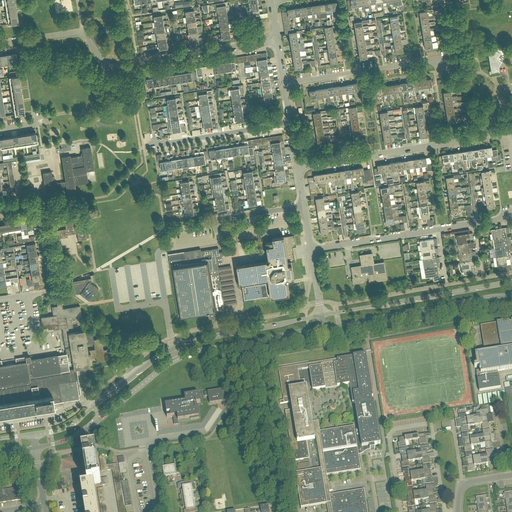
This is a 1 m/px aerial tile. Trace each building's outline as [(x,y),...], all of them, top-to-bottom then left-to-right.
[(360,11),(359,6),(358,6),(356,0),(350,0),(351,2),(347,3),(348,10),(352,10),(352,7),(356,6),(357,8),(356,8),(357,15),(359,14),(359,11),(360,11)] [(366,10),(365,8),(365,5),(364,5),(363,0),(356,0),(358,6),(359,6),(363,5),(363,7),(362,7),(363,11),(366,10)] [(369,10),(372,9),(371,4),(370,4),(369,0),(363,0),(364,5),(365,5),(365,8),(369,8),(369,10)] [(378,9),(378,7),(377,3),(376,3),(375,0),(369,0),(370,4),(371,4),(375,3),(375,5),(374,5),(375,9),(378,9)] [(216,12),(218,12),(227,10),(226,7),(230,7),(229,4),(227,5),(227,2),(215,3),(216,12)] [(331,10),(332,10),(336,10),(336,11),(336,15),(339,15),(338,9),(336,2),(330,3),(331,10)] [(321,18),(327,17),(327,15),(326,11),(325,11),(324,3),(318,4),(319,12),(320,12),(321,18)] [(331,10),(330,3),(324,3),(325,11),(326,11),(327,15),(330,14),(330,16),(332,16),(333,16),(332,10),(331,10)] [(321,18),(320,12),(319,12),(318,4),(312,5),(313,13),(314,13),(318,12),(318,14),(317,14),(318,18),(321,18)] [(312,5),(306,6),(307,14),(308,14),(308,17),(312,17),(312,19),(315,19),(314,13),(313,13),(312,5)] [(192,10),(185,11),(186,17),(195,15),(195,12),(200,11),(199,6),(191,7),(192,10)] [(309,19),(308,14),(307,14),(306,6),(300,7),(301,15),(302,15),(306,14),(306,16),(305,16),(306,20),(309,19)] [(301,15),(300,7),(294,8),(295,16),(296,16),(299,15),(300,17),(299,17),(300,21),(302,20),(302,15),(301,15)] [(262,8),(259,8),(247,10),(249,19),(260,17),(259,11),(263,10),(262,8)] [(287,9),(288,11),(288,14),(289,17),(293,16),(293,18),(294,22),(296,21),(296,16),(295,16),(294,8),(287,9)] [(428,17),(428,16),(427,12),(429,12),(433,12),(432,9),(427,10),(427,11),(419,12),(420,18),(428,17)] [(472,11),(474,26),(489,24),(494,27),(496,40),(500,42),(504,42),(506,37),(506,35),(509,35),(511,30),(511,28),(509,26),(509,23),(501,19),(500,11),(492,12),(490,16),(480,10),(472,11)] [(429,23),(429,22),(428,18),(430,18),(430,19),(434,18),(433,15),(428,16),(428,17),(420,18),(421,24),(429,23)] [(18,16),(7,18),(8,24),(18,23),(17,22),(17,20),(18,20),(17,16),(18,16)] [(363,27),(363,26),(362,23),(369,22),(369,19),(367,20),(362,20),(362,21),(354,22),(355,28),(363,27)] [(430,29),(430,28),(429,24),(431,24),(431,25),(435,24),(434,21),(429,22),(429,23),(421,24),(422,30),(430,29)] [(364,33),(364,32),(363,29),(365,28),(365,29),(369,28),(368,25),(363,26),(363,27),(355,28),(356,35),(364,33)] [(431,35),(431,34),(430,31),(432,30),(432,31),(436,30),(435,27),(430,28),(430,29),(422,30),(423,36),(431,35)] [(298,37),(297,33),(299,33),(303,33),(302,30),(296,31),(291,32),(289,33),(290,39),(298,37)] [(365,39),(364,35),(366,35),(370,34),(369,31),(364,32),(364,33),(356,35),(357,41),(365,39)] [(432,41),(432,40),(431,37),(433,36),(433,37),(437,36),(436,33),(431,34),(431,35),(423,36),(424,42),(432,41)] [(299,44),(299,43),(298,39),(300,39),(303,39),(303,36),(298,37),(290,39),(291,45),(299,44)] [(366,45),(371,44),(370,38),(365,39),(357,41),(358,47),(366,45)] [(432,41),(424,42),(425,49),(433,47),(432,43),(434,42),(434,43),(438,42),(437,39),(432,40),(432,41)] [(300,50),(300,49),(299,45),(301,45),(304,45),(304,42),(299,43),(299,44),(291,45),(292,51),(300,50)] [(324,52),(326,52),(336,50),(335,44),(328,45),(328,49),(323,50),(324,52)] [(367,52),(367,51),(366,47),(368,47),(372,47),(371,44),(366,45),(358,47),(359,53),(367,52)] [(301,56),(301,55),(300,51),(302,51),(302,52),(306,51),(305,48),(300,49),(300,50),(292,51),(293,57),(301,56)] [(367,52),(359,53),(360,59),(368,58),(367,53),(369,53),(373,53),(372,50),(367,51),(367,52)] [(491,73),(499,71),(498,66),(505,56),(496,50),(488,51),(491,73)] [(6,54),(8,64),(17,63),(16,54),(15,54),(9,55),(9,54),(7,54),(6,54)] [(302,62),(302,61),(301,57),(303,57),(303,58),(306,57),(306,54),(301,55),(301,56),(293,57),(294,63),(302,62)] [(302,61),(302,62),(294,63),(295,69),(303,68),(302,64),(303,63),(304,64),(307,63),(307,60),(302,61)] [(203,75),(202,66),(198,67),(198,63),(196,64),(196,67),(197,72),(194,72),(196,81),(198,80),(198,76),(203,75)] [(196,81),(194,72),(192,72),(191,71),(188,72),(187,69),(185,69),(186,72),(187,81),(193,80),(193,81),(196,81)] [(154,86),(153,77),(149,78),(149,75),(147,75),(147,78),(148,82),(144,83),(146,91),(149,91),(149,87),(154,86)] [(10,84),(20,82),(19,82),(19,78),(18,78),(18,77),(19,76),(9,77),(10,84)] [(426,87),(430,86),(431,88),(430,88),(431,92),(433,92),(432,85),(431,78),(425,79),(426,87)] [(427,93),(426,87),(425,79),(419,80),(420,88),(424,87),(425,89),(424,89),(425,93),(427,93)] [(421,94),(420,88),(419,80),(412,81),(414,89),(418,88),(418,90),(418,94),(421,94)] [(360,90),(364,90),(364,91),(364,95),(367,95),(366,89),(364,81),(358,82),(360,90)] [(415,94),(414,89),(412,81),(406,82),(408,90),(412,89),(412,91),(412,95),(415,94)] [(361,96),(360,90),(358,82),(352,83),(353,91),(354,91),(358,91),(358,92),(358,96),(361,96)] [(409,95),(408,90),(406,82),(400,83),(402,91),(406,90),(406,92),(406,96),(405,96),(406,102),(409,101),(408,96),(409,95)] [(355,97),(354,91),(353,91),(352,83),(346,84),(347,92),(348,92),(352,92),(352,93),(351,93),(352,97),(355,97)] [(403,96),(402,91),(400,83),(394,84),(395,92),(396,92),(400,91),(400,93),(400,97),(403,96)] [(229,95),(231,95),(240,93),(240,90),(243,89),(244,88),(243,84),(235,86),(236,88),(230,89),(229,90),(229,91),(229,95)] [(349,98),(348,92),(347,92),(346,84),(340,85),(341,93),(342,93),(346,93),(346,94),(345,94),(346,98),(349,98)] [(397,97),(396,92),(395,92),(394,84),(388,85),(389,93),(390,93),(394,92),(394,94),(394,98),(397,97)] [(343,99),(342,93),(341,93),(340,85),(334,86),(335,94),(336,94),(340,94),(340,95),(339,95),(340,99),(343,99)] [(391,98),(390,93),(389,93),(388,85),(382,86),(383,94),(384,94),(388,93),(388,95),(387,95),(389,102),(391,102),(390,99),(391,98)] [(337,99),(336,94),(335,94),(334,86),(328,87),(329,95),(330,95),(334,94),(334,96),(333,96),(334,100),(337,99)] [(385,99),(384,94),(383,94),(382,86),(376,87),(377,95),(382,94),(382,96),(381,96),(382,100),(385,99)] [(330,95),(329,95),(328,87),(322,88),(323,96),(324,96),(327,95),(328,97),(327,97),(328,101),(327,101),(328,105),(330,105),(331,105),(330,103),(331,103),(331,100),(330,95)] [(324,101),(324,96),(323,96),(322,88),(316,89),(317,97),(318,97),(321,96),(322,98),(321,98),(322,102),(324,101)] [(316,89),(309,90),(311,98),(311,101),(315,101),(316,103),(318,102),(318,97),(317,97),(316,89)] [(452,97),(452,96),(451,93),(453,92),(453,93),(457,92),(456,89),(450,90),(451,91),(443,92),(444,98),(452,97)] [(200,100),(209,98),(208,95),(211,94),(211,92),(212,92),(212,90),(207,91),(207,93),(199,94),(200,100)] [(272,91),(263,93),(264,98),(260,99),(261,102),(271,100),(270,97),(273,97),(272,94),(276,93),(275,91),(272,91)] [(453,103),(453,102),(452,99),(454,98),(454,99),(458,98),(457,96),(457,95),(452,96),(452,97),(444,98),(445,105),(453,103)] [(454,109),(454,108),(453,105),(455,104),(455,105),(459,104),(458,101),(453,102),(453,103),(445,105),(446,111),(454,109)] [(350,113),(357,112),(356,106),(349,107),(349,111),(345,112),(345,114),(350,113)] [(24,107),(14,108),(15,115),(24,113),(23,111),(24,111),(23,107),(24,107)] [(455,115),(454,111),(456,111),(460,110),(459,108),(454,108),(454,109),(446,111),(447,117),(455,115)] [(322,118),(322,117),(321,113),(323,113),(323,114),(327,113),(326,110),(320,111),(320,112),(313,113),(314,119),(322,118)] [(388,117),(388,113),(389,112),(389,113),(393,112),(393,110),(387,111),(380,112),(381,119),(388,117)] [(461,117),(460,115),(460,114),(455,115),(447,117),(448,123),(458,121),(457,117),(461,117)] [(323,124),(323,123),(322,119),(324,119),(324,120),(328,119),(327,116),(322,117),(322,118),(314,119),(315,125),(323,124)] [(389,123),(389,119),(390,119),(394,119),(394,116),(388,117),(381,119),(382,125),(389,123)] [(324,130),(324,129),(323,125),(325,125),(325,126),(329,125),(328,122),(323,123),(323,124),(315,125),(316,131),(324,130)] [(390,130),(390,129),(390,125),(391,125),(395,125),(395,122),(389,123),(382,125),(383,131),(390,130)] [(172,127),(169,127),(170,133),(173,132),(181,131),(184,131),(184,129),(186,129),(185,125),(184,125),(180,125),(172,127)] [(325,136),(325,135),(324,131),(326,131),(326,132),(330,131),(329,128),(324,129),(324,130),(316,131),(317,137),(325,136)] [(391,136),(391,135),(391,131),(392,131),(396,131),(396,128),(390,129),(390,130),(383,131),(383,137),(391,136)] [(325,136),(317,137),(318,144),(326,142),(325,138),(327,137),(327,138),(331,137),(330,134),(325,135),(325,136)] [(391,136),(383,137),(384,143),(392,142),(392,137),(393,137),(397,137),(397,134),(391,135),(391,136)] [(244,141),(242,141),(243,145),(244,153),(250,153),(250,155),(254,154),(253,147),(249,147),(249,146),(248,140),(244,141)] [(208,159),(216,158),(215,149),(211,150),(211,146),(209,147),(209,150),(209,152),(207,152),(208,159)] [(486,155),(487,155),(491,154),(491,156),(491,160),(500,159),(500,154),(498,155),(497,149),(492,150),(491,146),(485,147),(486,155)] [(44,179),(46,195),(54,194),(54,189),(67,187),(68,194),(68,196),(76,194),(74,185),(87,182),(85,171),(93,170),(91,154),(90,147),(81,148),(82,153),(80,153),(81,157),(77,158),(77,156),(70,157),(70,155),(62,156),(62,157),(66,181),(61,182),(55,183),(54,176),(52,176),(51,171),(42,172),(43,179),(44,179)] [(488,160),(487,155),(486,155),(485,147),(479,148),(480,156),(481,156),(484,155),(485,157),(484,157),(485,161),(485,164),(488,163),(488,160)] [(481,161),(481,156),(480,156),(479,148),(473,149),(474,157),(475,157),(478,156),(479,158),(478,158),(479,162),(481,161)] [(475,162),(475,157),(474,157),(473,149),(467,150),(468,158),(472,157),(473,159),(472,159),(473,163),(473,166),(476,166),(475,162)] [(189,166),(188,157),(184,157),(184,154),(185,154),(184,150),(181,151),(182,158),(184,167),(184,169),(189,168),(189,166)] [(470,166),(468,158),(467,150),(461,151),(462,159),(466,158),(466,160),(467,164),(467,167),(470,166)] [(463,164),(462,159),(461,151),(454,152),(456,160),(460,159),(460,161),(460,165),(463,164)] [(198,152),(199,155),(200,164),(206,163),(208,162),(208,159),(205,159),(204,154),(201,155),(200,152),(198,152)] [(456,160),(454,152),(448,153),(450,161),(454,160),(454,162),(455,168),(458,168),(456,160)] [(451,166),(450,161),(448,153),(442,154),(442,155),(439,156),(440,165),(444,165),(444,162),(448,161),(448,163),(448,167),(451,166)] [(162,154),(157,154),(158,162),(160,162),(161,170),(162,170),(162,174),(168,173),(167,171),(167,169),(166,160),(163,161),(162,154)] [(167,154),(165,154),(165,157),(166,160),(167,169),(167,171),(173,170),(173,168),(172,168),(171,159),(171,157),(167,157),(167,154)] [(421,166),(422,165),(425,165),(426,166),(425,166),(426,170),(432,169),(431,162),(427,163),(426,157),(420,158),(421,166)] [(422,171),(422,165),(421,166),(420,158),(414,159),(415,167),(416,166),(419,166),(420,168),(419,168),(420,171),(422,171)] [(416,172),(416,166),(415,167),(414,159),(408,160),(409,168),(409,167),(413,167),(413,168),(413,169),(414,172),(416,172)] [(410,173),(409,167),(409,168),(408,160),(401,161),(403,169),(403,168),(407,168),(407,169),(407,173),(410,173)] [(404,174),(403,168),(403,169),(401,161),(395,162),(397,169),(401,169),(401,170),(401,174),(404,174)] [(398,175),(397,169),(395,162),(389,163),(391,170),(392,176),(398,175)] [(386,177),(385,171),(384,171),(383,163),(377,164),(377,167),(374,168),(375,174),(378,174),(378,172),(383,172),(383,173),(382,173),(383,177),(384,181),(387,181),(386,177)] [(389,176),(392,176),(391,170),(389,163),(383,163),(384,171),(385,171),(389,171),(389,172),(389,176)] [(363,170),(363,167),(357,168),(358,175),(359,175),(359,180),(362,180),(362,181),(372,179),(370,169),(363,170)] [(351,169),(352,177),(352,176),(356,176),(357,177),(356,177),(357,181),(359,181),(359,180),(359,175),(358,175),(357,168),(351,169)] [(353,182),(352,176),(352,177),(351,169),(345,170),(346,178),(346,177),(350,177),(350,178),(351,182),(353,182)] [(347,183),(346,177),(346,178),(345,170),(338,171),(340,179),(340,178),(344,178),(344,179),(344,183),(347,183)] [(482,178),(490,176),(489,170),(481,171),(482,175),(479,176),(479,178),(482,178)] [(341,184),(340,178),(340,179),(338,171),(332,172),(334,180),(334,179),(338,179),(338,180),(338,184),(341,184)] [(335,185),(334,179),(334,180),(332,172),(326,173),(327,180),(328,180),(332,180),(332,181),(332,185),(335,185)] [(329,186),(328,180),(327,180),(326,173),(320,174),(321,181),(322,181),(326,181),(326,182),(326,186),(329,186)] [(289,174),(285,175),(277,176),(277,181),(272,182),(273,185),(279,184),(279,181),(290,180),(289,174)] [(323,187),(322,181),(321,181),(320,174),(314,175),(314,177),(315,180),(315,182),(320,182),(320,183),(319,183),(320,187),(323,187)] [(454,182),(454,181),(454,177),(455,177),(455,178),(459,177),(459,174),(453,175),(453,176),(446,177),(447,183),(454,182)] [(181,188),(190,186),(190,183),(193,182),(192,180),(189,181),(182,182),(182,179),(177,180),(177,183),(180,182),(181,188)] [(455,188),(455,187),(455,184),(456,183),(456,184),(460,183),(460,180),(454,181),(454,182),(447,183),(448,189),(455,188)] [(389,192),(389,188),(390,187),(390,188),(394,187),(399,187),(398,184),(388,186),(380,187),(381,194),(389,192)] [(455,188),(448,189),(449,196),(456,194),(460,193),(459,190),(461,189),(466,188),(466,186),(461,187),(455,187),(455,188)] [(390,199),(390,198),(390,194),(391,194),(395,194),(395,191),(389,192),(381,194),(382,200),(390,199)] [(457,200),(457,196),(458,195),(458,196),(462,195),(462,193),(460,193),(456,194),(449,196),(450,202),(457,200)] [(324,203),(324,202),(323,198),(325,198),(329,198),(329,195),(323,196),(323,197),(317,198),(315,198),(316,204),(324,203)] [(391,205),(391,204),(391,200),(392,200),(396,200),(396,197),(390,198),(390,199),(382,200),(383,206),(391,205)] [(458,207),(458,206),(458,202),(459,202),(463,201),(463,199),(457,200),(450,202),(451,208),(458,207)] [(325,209),(325,208),(324,204),(326,204),(326,205),(330,204),(330,201),(324,202),(324,203),(316,204),(317,210),(325,209)] [(347,212),(354,211),(362,210),(361,203),(353,205),(354,209),(352,209),(351,208),(346,209),(347,212)] [(392,211),(392,210),(392,207),(393,206),(393,207),(402,206),(401,203),(397,204),(397,203),(391,204),(391,205),(383,206),(384,212),(392,211)] [(464,208),(464,205),(458,206),(458,207),(451,208),(452,214),(454,214),(454,216),(455,217),(459,216),(459,215),(459,213),(459,208),(460,208),(464,208)] [(326,215),(326,214),(325,210),(327,210),(327,211),(331,210),(331,207),(325,208),(325,209),(317,210),(318,216),(326,215)] [(185,210),(182,210),(183,216),(186,215),(195,214),(198,213),(197,208),(194,208),(185,210)] [(393,217),(393,216),(393,212),(394,212),(398,212),(398,209),(392,210),(392,211),(384,212),(385,218),(393,217)] [(429,211),(421,213),(422,222),(426,221),(426,218),(430,217),(429,211)] [(327,221),(327,220),(326,217),(328,216),(328,217),(332,216),(331,213),(326,214),(326,215),(318,216),(319,223),(327,221)] [(393,217),(385,218),(386,224),(394,223),(394,220),(402,218),(403,222),(407,221),(406,215),(399,216),(398,215),(393,216),(393,217)] [(77,233),(78,240),(86,239),(84,223),(73,225),(72,218),(64,219),(65,228),(52,231),(53,239),(67,236),(67,234),(77,233)] [(328,227),(327,223),(329,222),(329,223),(333,222),(333,220),(327,220),(327,221),(319,223),(320,229),(328,227)] [(19,222),(20,228),(21,231),(23,230),(24,234),(28,234),(27,230),(27,227),(26,221),(19,222)] [(364,222),(356,223),(357,229),(355,229),(356,233),(364,232),(363,228),(365,228),(364,222)] [(328,227),(320,229),(321,235),(329,234),(328,229),(330,229),(334,229),(333,226),(328,227)] [(508,227),(490,229),(492,239),(503,237),(502,232),(506,231),(506,233),(509,233),(508,227)] [(472,232),(455,235),(456,244),(467,243),(466,238),(470,237),(470,239),(473,239),(472,232)] [(238,272),(236,273),(237,278),(238,286),(244,285),(244,286),(243,286),(245,299),(269,295),(268,293),(270,293),(271,297),(289,294),(288,284),(288,282),(290,279),(294,279),(292,261),(295,260),(293,246),(296,246),(296,245),(295,234),(273,238),(273,241),(268,242),(268,245),(266,246),(268,254),(268,258),(267,260),(237,265),(238,272)] [(503,237),(492,239),(493,248),(504,246),(503,241),(507,240),(507,242),(511,242),(510,236),(506,236),(503,237)] [(418,245),(418,251),(431,248),(430,243),(434,243),(434,245),(437,244),(437,238),(433,239),(419,241),(420,245),(418,245)] [(474,242),(471,242),(467,243),(456,244),(458,254),(468,252),(468,247),(471,246),(471,247),(474,246),(474,242)] [(27,250),(36,249),(35,243),(26,244),(27,248),(22,249),(22,251),(27,250)] [(493,248),(492,248),(493,257),(495,257),(505,255),(505,250),(508,249),(509,250),(511,249),(511,245),(508,245),(504,246),(493,248)] [(0,254),(1,254),(1,251),(3,250),(7,249),(7,250),(10,249),(10,251),(13,250),(13,246),(0,248),(0,254)] [(422,259),(433,258),(433,257),(432,252),(435,252),(438,252),(438,247),(435,248),(431,248),(418,251),(420,260),(422,259)] [(201,248),(168,254),(175,299),(178,318),(183,317),(182,315),(205,311),(206,315),(208,315),(209,319),(215,318),(217,317),(224,316),(223,314),(226,314),(225,311),(225,312),(224,306),(224,304),(223,296),(222,296),(221,288),(222,288),(220,280),(219,272),(218,264),(223,264),(222,255),(219,256),(218,252),(219,252),(219,248),(201,250),(201,248)] [(28,256),(37,255),(36,249),(27,250),(28,254),(26,254),(23,255),(23,257),(28,256)] [(475,251),(472,251),(468,252),(458,254),(459,263),(470,261),(469,256),(473,255),(473,256),(476,255),(475,251)] [(353,267),(352,267),(354,278),(353,278),(352,278),(353,283),(364,281),(364,277),(364,276),(369,275),(370,280),(371,280),(371,282),(373,281),(373,280),(386,278),(386,277),(387,277),(387,275),(385,275),(383,262),(382,261),(381,261),(381,263),(373,264),(371,253),(371,254),(370,252),(369,253),(369,254),(361,255),(361,256),(360,256),(360,258),(361,258),(362,261),(363,260),(364,264),(364,265),(363,265),(355,267),(355,265),(353,266),(353,267)] [(495,257),(493,257),(494,266),(500,265),(500,269),(510,267),(510,264),(511,264),(507,264),(506,259),(510,259),(509,254),(505,255),(495,257)] [(29,263),(29,262),(38,261),(37,255),(28,256),(29,260),(24,261),(24,263),(29,263)] [(439,256),(436,257),(433,257),(433,258),(422,259),(423,268),(434,267),(433,262),(436,261),(436,262),(440,261),(439,256)] [(474,264),(474,260),(470,261),(459,263),(461,272),(464,271),(465,275),(474,274),(473,270),(471,270),(470,265),(474,264)] [(30,269),(39,267),(38,261),(29,262),(29,263),(24,263),(25,269),(30,269)] [(423,268),(420,269),(422,278),(433,276),(433,280),(439,279),(439,275),(435,276),(435,271),(438,270),(437,266),(434,266),(434,267),(423,268)] [(31,275),(40,273),(39,267),(30,269),(31,272),(26,273),(26,276),(31,275)] [(221,279),(232,277),(231,267),(220,269),(221,279)] [(31,275),(32,278),(27,279),(28,286),(39,284),(38,280),(41,279),(40,273),(31,275)] [(5,279),(0,279),(0,286),(6,285),(6,281),(8,281),(10,281),(10,278),(5,279)] [(98,288),(94,285),(92,284),(91,278),(84,279),(85,281),(74,283),(75,294),(79,293),(89,300),(95,292),(98,288)] [(69,327),(63,328),(70,369),(96,365),(96,369),(109,367),(108,358),(106,344),(105,344),(103,330),(91,332),(89,317),(68,320),(69,324),(69,327)] [(511,320),(511,321),(511,323),(510,323),(510,322),(509,322),(509,321),(508,321),(507,321),(507,322),(506,322),(506,323),(506,324),(505,324),(504,322),(497,323),(483,325),(487,353),(475,354),(476,365),(475,365),(474,365),(474,366),(474,367),(474,368),(475,368),(479,367),(480,370),(476,371),(477,379),(479,392),(500,388),(498,372),(511,369),(511,367),(511,320)] [(0,403),(51,395),(52,403),(68,400),(79,398),(79,394),(80,394),(78,380),(69,381),(69,379),(71,379),(67,353),(58,355),(58,354),(57,354),(40,357),(30,359),(30,356),(26,357),(25,357),(25,356),(15,358),(16,363),(2,365),(1,360),(0,360),(0,403)] [(291,402),(293,414),(286,416),(291,452),(293,462),(309,459),(306,438),(315,436),(321,469),(295,473),(301,508),(326,504),(327,511),(367,511),(364,490),(330,496),(329,491),(333,491),(331,483),(328,484),(327,476),(361,471),(358,455),(360,455),(361,454),(363,453),(362,449),(369,448),(370,450),(375,449),(374,446),(380,445),(366,355),(341,359),(308,364),(278,369),(283,400),(279,401),(280,404),(291,402)] [(208,397),(210,404),(221,402),(219,395),(223,395),(222,388),(218,389),(218,391),(204,393),(205,397),(208,397)] [(504,391),(477,395),(479,405),(506,401),(504,391)] [(183,420),(190,419),(190,421),(199,419),(199,418),(197,404),(200,403),(199,394),(184,396),(185,402),(165,405),(166,414),(167,418),(174,417),(175,421),(183,420)] [(53,407),(52,403),(51,395),(0,403),(0,415),(51,407),(53,407)] [(477,416),(473,417),(474,421),(487,419),(486,415),(488,415),(487,410),(480,411),(476,412),(477,416)] [(474,421),(473,417),(467,418),(466,413),(465,413),(461,414),(459,414),(459,419),(461,419),(461,423),(474,421)] [(487,419),(474,421),(475,426),(482,425),(482,429),(490,428),(489,423),(488,423),(487,419)] [(468,427),(475,426),(474,421),(461,423),(462,427),(461,428),(461,433),(469,431),(468,427)] [(477,441),(490,439),(489,435),(491,434),(490,429),(483,431),(483,435),(477,436),(477,441)] [(469,433),(462,434),(462,439),(464,439),(465,443),(477,441),(477,436),(472,437),(472,433),(469,434),(469,433)] [(411,436),(412,441),(419,440),(420,445),(427,444),(426,439),(425,439),(424,434),(419,435),(418,435),(411,436)] [(399,443),(398,443),(399,448),(406,447),(409,446),(408,442),(412,441),(411,436),(404,437),(399,438),(399,443)] [(477,441),(478,445),(485,444),(486,449),(493,448),(492,443),(491,443),(490,439),(477,441)] [(471,446),(478,445),(477,441),(465,443),(465,447),(464,447),(465,452),(472,451),(471,446)] [(415,456),(427,454),(427,450),(428,450),(427,445),(420,446),(421,451),(414,452),(415,456)] [(415,456),(414,452),(407,453),(406,448),(399,449),(400,454),(401,454),(402,458),(415,456)] [(487,455),(480,456),(480,461),(493,459),(492,454),(494,454),(493,449),(486,450),(487,455)] [(100,479),(99,472),(96,450),(82,452),(86,477),(88,485),(81,486),(83,501),(84,511),(98,511),(94,484),(96,484),(101,483),(101,486),(109,485),(107,478),(100,479)] [(480,461),(480,456),(473,457),(472,452),(465,454),(465,459),(467,458),(468,463),(480,461)] [(415,456),(415,461),(422,460),(423,464),(430,463),(429,458),(428,459),(427,454),(415,456)] [(408,462),(415,461),(415,456),(402,458),(402,463),(401,463),(402,468),(409,467),(408,462)] [(480,461),(481,465),(488,464),(489,469),(496,468),(495,463),(494,463),(493,459),(480,461)] [(169,467),(170,479),(173,478),(173,476),(176,475),(176,474),(180,474),(177,460),(174,460),(174,466),(169,467)] [(474,466),(481,465),(480,461),(468,463),(468,467),(467,467),(468,472),(475,471),(474,466)] [(170,479),(169,467),(164,467),(163,462),(158,463),(160,477),(164,476),(164,477),(168,477),(168,479),(170,479)] [(111,465),(113,465),(116,483),(120,482),(117,464),(111,465)] [(418,476),(430,474),(430,470),(431,469),(430,465),(423,466),(424,470),(417,472),(418,476)] [(418,476),(417,472),(410,473),(409,468),(402,469),(403,474),(404,474),(405,478),(418,476)] [(418,476),(418,481),(425,479),(426,484),(433,483),(433,478),(431,478),(430,474),(418,476)] [(411,482),(418,481),(418,476),(405,478),(406,482),(404,483),(405,488),(412,486),(411,482)] [(181,493),(193,491),(196,491),(195,485),(194,485),(193,481),(179,483),(180,487),(182,487),(183,490),(180,491),(181,493)] [(421,496),(433,494),(433,489),(434,489),(434,484),(426,485),(427,490),(420,491),(421,496)] [(421,496),(420,491),(413,492),(412,488),(405,489),(406,494),(407,493),(408,498),(421,496)] [(180,499),(199,496),(199,493),(195,494),(196,495),(193,495),(193,491),(181,493),(181,495),(180,496),(179,497),(180,499)] [(421,496),(421,500),(428,499),(429,504),(436,503),(436,498),(434,498),(433,494),(421,496)] [(183,505),(194,503),(194,499),(196,499),(196,500),(200,499),(199,496),(180,499),(180,502),(181,503),(182,503),(183,505)] [(415,501),(421,500),(421,496),(408,498),(409,502),(407,502),(408,507),(415,506),(415,501)] [(477,504),(487,503),(486,499),(489,499),(489,496),(486,496),(476,498),(477,504)] [(194,503),(183,505),(183,507),(185,507),(186,510),(184,511),(183,511),(197,511),(198,511),(197,509),(195,509),(194,503)]
